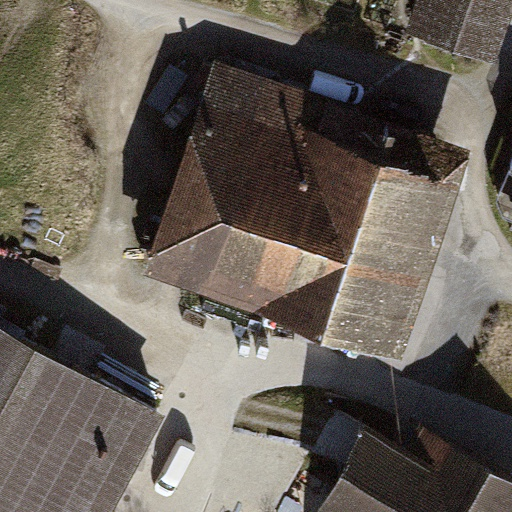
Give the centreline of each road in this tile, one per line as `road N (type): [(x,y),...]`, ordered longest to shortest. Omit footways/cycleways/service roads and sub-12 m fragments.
road 1 (track): [(486,110),(138,0)]
road 2 (track): [(511,276),(490,250),(475,206),(486,110)]
